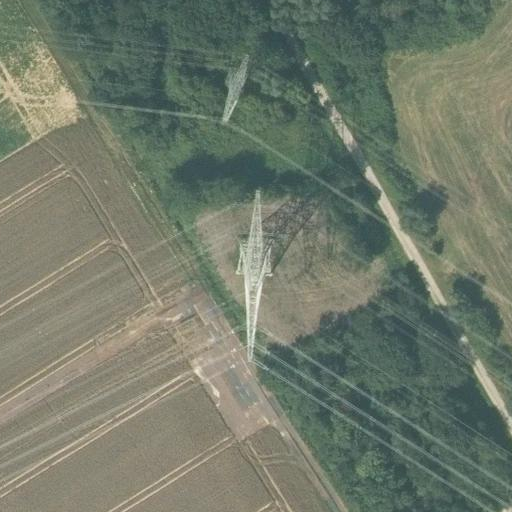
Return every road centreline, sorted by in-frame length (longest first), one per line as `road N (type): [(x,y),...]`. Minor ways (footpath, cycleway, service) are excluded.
road 1 (track): [(338,511),(161,233),(131,165),(28,0)]
road 2 (track): [(511,428),(268,0)]
